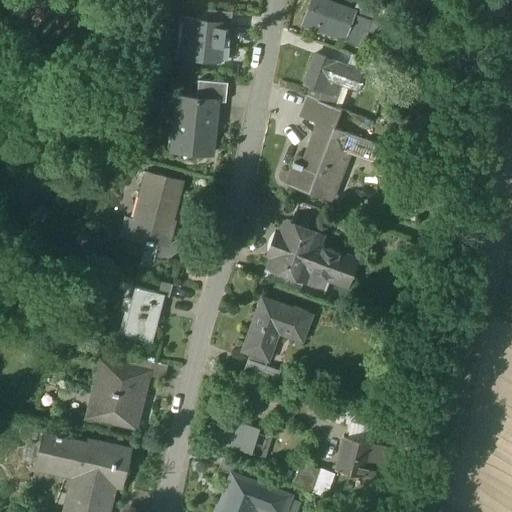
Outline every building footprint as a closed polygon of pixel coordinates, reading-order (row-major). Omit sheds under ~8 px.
[(333,30),(345,35),(353,13),(354,11),(353,11),(323,0),(311,0),(304,19),(318,24),(319,20),(334,26),(333,30)] [(353,13),(370,20),(376,4),(364,0),(357,0),(353,11),(354,11),(353,13)] [(196,8),(195,19),(205,20),(206,9),(196,8)] [(232,12),(206,9),(205,20),(205,21),(231,23),(232,12)] [(219,59),(227,60),(229,45),(221,44),(222,35),(230,36),(231,24),(231,23),(205,21),(205,20),(195,19),(180,18),(178,40),(183,40),(181,56),(219,60),(219,59)] [(319,20),(318,24),(333,30),(334,26),(319,20)] [(304,83),(335,95),(340,82),(358,89),(364,72),(364,71),(347,65),(315,53),(304,83)] [(364,72),(387,80),(391,68),(351,54),(347,65),(364,71),(364,72)] [(217,101),(226,102),(228,82),(198,79),(197,97),(217,99),(217,101)] [(173,149),(212,153),(217,101),(217,99),(197,97),(178,95),(173,149)] [(318,123),(320,123),(328,104),(308,96),(300,116),(318,123)] [(328,104),(320,123),(318,123),(302,164),(294,161),(293,165),(286,184),(320,197),(322,192),(333,196),(346,161),(339,158),(342,148),(350,151),(377,161),(382,146),(367,140),(334,128),(342,109),(328,104)] [(346,161),(350,151),(342,148),(339,158),(346,161)] [(158,244),(168,247),(174,223),(172,222),(183,181),(146,171),(133,218),(125,216),(120,236),(147,243),(152,244),(153,242),(158,244)] [(385,219),(415,225),(421,191),(412,189),(415,175),(402,172),(402,174),(395,173),(393,185),(391,185),(385,219)] [(290,223),(313,232),(322,209),(299,201),(290,223)] [(308,270),(313,272),(322,246),(318,244),(321,235),(313,232),(290,223),(286,221),(282,233),(277,231),(268,253),(273,255),(269,266),(304,280),(308,270)] [(140,269),(151,271),(158,244),(153,242),(152,244),(147,243),(140,269)] [(356,259),(322,246),(313,272),(331,279),(346,284),(356,259)] [(322,302),(331,279),(313,272),(308,270),(304,280),(269,266),(264,279),(322,302)] [(171,292),(174,282),(141,273),(139,283),(171,292)] [(123,333),(152,340),(164,294),(140,288),(133,317),(128,315),(123,333)] [(243,349),(267,358),(277,330),(302,339),(311,314),(262,296),(243,349)] [(148,375),(164,379),(167,365),(131,356),(128,367),(148,372),(148,375)] [(244,370),(282,383),(286,372),(248,358),(244,370)] [(95,417),(135,426),(148,375),(148,372),(128,367),(102,360),(95,388),(102,389),(95,417)] [(214,437),(260,454),(271,426),(224,408),(214,437)] [(368,437),(371,424),(354,421),(352,434),(368,437)] [(35,465),(73,475),(75,466),(52,461),(58,435),(57,435),(43,432),(35,465)] [(74,495),(109,504),(114,484),(122,486),(131,450),(87,439),(86,442),(61,436),(62,434),(57,433),(57,435),(58,435),(52,461),(75,466),(80,468),(74,493),(74,495)] [(336,469),(367,476),(376,443),(344,436),(336,469)] [(367,476),(380,479),(388,446),(376,443),(367,476)] [(234,474),(249,479),(253,468),(223,457),(218,469),(234,475),(234,474)] [(293,483),(311,490),(320,468),(301,461),(293,483)] [(73,475),(69,491),(74,493),(80,468),(75,466),(73,475)] [(216,511),(256,511),(258,508),(267,511),(284,511),(291,495),(249,479),(234,474),(234,475),(224,500),(222,499),(216,511)] [(65,509),(75,511),(107,511),(109,504),(74,495),(74,493),(69,491),(65,509)]
